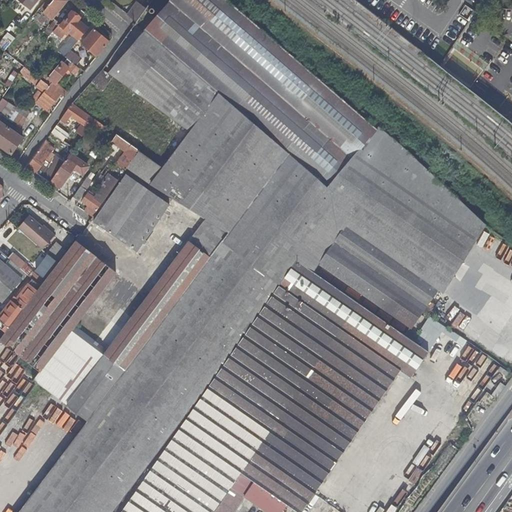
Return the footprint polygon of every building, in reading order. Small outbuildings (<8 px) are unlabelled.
[(65,1),(63,0),(46,0),(39,9),(51,19),(65,1)] [(377,131),(224,0),(171,0),(144,32),(217,94),(242,115),(289,156),(327,189),(328,188),(377,131)] [(136,23),(146,9),(137,3),(127,15),(136,23)] [(39,9),(37,12),(39,14),(46,20),(43,23),(46,25),(51,19),(39,9)] [(58,25),(51,34),(58,39),(58,38),(60,40),(66,32),(73,37),(66,45),(71,50),(87,30),(76,21),(78,18),(71,12),(59,26),(58,25)] [(46,20),(39,14),(35,20),(41,25),(43,23),(46,20)] [(51,34),(58,25),(53,21),(43,34),(48,38),(51,34)] [(108,42),(93,30),(80,46),(96,58),(108,42)] [(217,94),(144,32),(108,74),(188,132),(189,132),(217,94)] [(7,34),(0,42),(0,49),(4,52),(14,40),(7,34)] [(80,60),(70,51),(64,58),(72,64),(75,66),(80,60)] [(67,68),(60,62),(43,83),(47,86),(50,81),(54,84),(67,68)] [(75,66),(72,64),(67,70),(73,75),(78,69),(75,66)] [(35,87),(40,80),(23,67),(19,74),(35,87)] [(40,80),(35,87),(43,93),(41,95),(37,92),(32,100),(35,103),(46,112),(59,95),(47,86),(43,83),(40,80)] [(54,84),(50,81),(47,86),(59,95),(63,98),(66,94),(54,84)] [(249,208),(289,156),(242,115),(217,94),(189,132),(188,132),(174,151),(161,168),(150,184),(148,186),(179,204),(206,221),(228,234),(249,208)] [(0,101),(0,116),(18,129),(28,115),(17,107),(14,111),(0,101)] [(80,123),(75,132),(82,137),(88,129),(85,127),(90,120),(71,106),(66,113),(80,123)] [(67,119),(63,116),(59,121),(64,124),(67,119)] [(94,120),(89,127),(100,134),(104,127),(94,120)] [(21,139),(0,124),(0,148),(9,155),(21,139)] [(68,134),(56,125),(51,133),(63,141),(68,134)] [(316,244),(355,192),(378,162),(383,156),(393,142),(378,129),(377,131),(328,188),(327,189),(289,156),(249,208),(309,253),(316,244)] [(117,136),(112,143),(127,153),(122,159),(121,158),(117,164),(121,167),(117,173),(113,170),(110,175),(108,177),(99,190),(100,191),(95,199),(88,194),(83,202),(86,204),(83,208),(94,216),(128,168),(139,152),(117,136)] [(484,225),(453,196),(424,170),(393,142),(383,156),(378,162),(355,192),(316,244),(309,253),(300,264),(314,274),(320,265),(347,227),(437,290),(441,293),(484,225)] [(53,150),(44,143),(27,166),(49,182),(63,161),(56,156),(50,164),(45,161),(53,150)] [(139,152),(128,168),(150,184),(161,168),(139,152)] [(87,167),(70,154),(50,182),(60,188),(71,172),(79,178),(87,167)] [(89,222),(90,222),(91,223),(91,222),(95,225),(96,223),(137,252),(143,244),(145,245),(147,242),(145,241),(152,231),(169,205),(155,195),(156,193),(153,191),(152,193),(144,188),(146,186),(143,184),(141,186),(127,175),(95,222),(92,219),(91,221),(90,220),(89,222)] [(93,181),(88,177),(73,197),(79,201),(93,181)] [(228,234),(209,260),(188,244),(107,352),(75,327),(116,273),(89,252),(95,245),(85,237),(84,238),(82,236),(83,234),(81,233),(80,234),(80,235),(76,243),(69,252),(59,264),(56,268),(45,283),(42,287),(35,297),(24,311),(0,344),(0,353),(34,380),(43,387),(88,422),(19,511),(114,511),(216,376),(268,303),(296,262),(300,264),(309,253),(249,208),(228,234)] [(30,216),(19,229),(43,250),(55,236),(44,226),(42,227),(30,216)] [(206,221),(188,244),(209,260),(228,234),(206,221)] [(437,290),(347,227),(320,265),(364,296),(410,328),(437,290)] [(154,233),(152,231),(145,241),(147,242),(154,233)] [(24,248),(31,254),(37,247),(30,241),(24,248)] [(59,264),(69,252),(57,242),(47,254),(48,254),(54,259),(59,264)] [(6,247),(2,253),(30,276),(33,273),(34,271),(40,276),(48,266),(45,263),(48,258),(46,256),(48,254),(47,254),(41,249),(28,265),(6,247)] [(59,264),(54,259),(50,263),(56,268),(59,264)] [(23,280),(0,260),(0,300),(3,303),(23,280)] [(295,511),(301,511),(369,416),(390,386),(399,373),(410,381),(428,353),(338,291),(314,274),(300,264),(296,262),(268,303),(216,376),(114,511),(233,511),(243,498),(262,511),(282,511),(287,506),(295,511)] [(42,287),(45,283),(33,273),(30,276),(34,280),(42,287)] [(42,287),(34,280),(26,290),(31,294),(35,297),(42,287)] [(35,297),(31,294),(26,299),(20,308),(15,304),(0,322),(0,326),(7,332),(10,328),(9,327),(22,310),(24,311),(35,297)] [(461,346),(465,340),(429,317),(416,338),(431,348),(441,333),(461,346)] [(419,452),(423,455),(434,443),(429,439),(419,452)]
